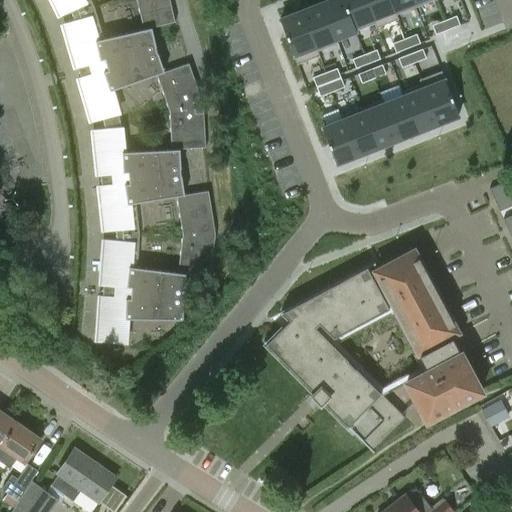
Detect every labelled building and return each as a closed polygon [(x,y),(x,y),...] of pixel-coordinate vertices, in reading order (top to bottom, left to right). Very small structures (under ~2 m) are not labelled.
[(55,0),(61,13),(69,9),(72,16),(89,9),(84,0),(55,0)] [(169,0),(134,0),(142,30),(98,40),(89,9),(72,16),(74,23),(66,25),(72,46),(68,47),(74,68),(77,67),(78,72),(156,50),(149,29),(175,23),(169,0)] [(329,0),(321,3),(335,39),(336,38),(356,31),(355,30),(342,0),(329,0)] [(365,0),(342,0),(355,30),(374,23),(375,23),(365,0)] [(389,0),(365,0),(375,23),(374,23),(376,27),(397,19),(396,15),(395,15),(389,0)] [(412,0),(389,0),(395,15),(396,15),(415,7),(412,0)] [(321,3),(301,11),(316,51),(317,51),(337,43),(336,38),(335,39),(321,3)] [(301,11),(279,19),(286,37),(297,64),(319,55),(317,51),(316,51),(301,11)] [(456,15),(444,20),(448,29),(460,25),(456,15)] [(444,20),(432,25),(435,34),(448,29),(444,20)] [(416,34),(405,38),(408,47),(420,43),(416,34)] [(405,38),(392,43),(395,52),(408,47),(405,38)] [(425,58),(422,48),(410,53),(414,62),(425,58)] [(376,49),(364,54),(368,63),(380,58),(376,49)] [(163,71),(156,50),(78,72),(80,78),(77,79),(83,99),(87,98),(93,119),(101,117),(103,124),(121,120),(112,89),(154,75),(167,111),(203,104),(188,63),(163,71)] [(410,53),(398,58),(401,67),(414,62),(410,53)] [(351,59),(355,68),(368,63),(364,54),(351,59)] [(382,64),(370,69),(374,78),(386,73),(382,64)] [(336,68),(324,73),(328,82),(340,77),(336,68)] [(370,69),(357,74),(361,83),(374,78),(370,69)] [(328,82),(324,73),(312,77),(316,87),(328,82)] [(340,77),(328,82),(332,91),(344,87),(340,77)] [(444,80),(423,88),(437,124),(458,115),(444,80)] [(328,82),(316,87),(320,96),(332,91),(328,82)] [(423,88),(403,96),(417,132),(437,124),(423,88)] [(403,96),(383,104),(397,139),(417,132),(403,96)] [(203,104),(167,111),(169,150),(124,152),(121,120),(103,124),(104,131),(96,132),(98,153),(94,154),(96,175),(99,175),(100,181),(180,172),(179,149),(205,148),(203,104)] [(383,104),(363,112),(377,147),(397,139),(383,104)] [(363,112),(343,120),(357,155),(377,147),(363,112)] [(343,120),(322,128),(336,163),(357,155),(343,120)] [(182,195),(180,172),(100,181),(100,186),(97,186),(100,208),(104,207),(106,229),(114,228),(115,235),(133,235),(130,203),(174,196),(180,234),(215,234),(208,191),(182,195)] [(511,180),(511,179),(489,189),(499,211),(511,206),(511,215),(502,219),(511,238),(511,237),(511,180)] [(133,235),(115,235),(115,243),(107,242),(105,264),(101,264),(99,285),(102,285),(102,291),(183,293),(185,274),(210,277),(215,234),(180,234),(176,273),(131,267),(133,235)] [(371,275),(366,267),(282,312),(289,320),(265,344),(313,392),(310,395),(320,405),(323,402),(371,450),(374,447),(404,418),(401,415),(415,401),(426,421),(481,392),(460,353),(458,354),(455,349),(457,349),(451,338),(448,339),(448,337),(457,331),(414,250),(375,271),(376,273),(371,275)] [(183,293),(102,291),(101,296),(99,296),(97,318),(101,318),(100,340),(108,340),(108,348),(119,349),(119,341),(125,341),(126,319),(182,320),(182,300),(183,293)] [(500,401),(482,410),(490,426),(508,416),(500,401)] [(0,444),(16,421),(0,409),(0,444)] [(16,421),(0,444),(0,462),(9,468),(16,458),(25,464),(42,439),(16,421)] [(58,475),(51,485),(73,500),(76,497),(92,508),(97,502),(99,503),(117,477),(74,447),(55,473),(58,475)] [(0,489),(17,501),(32,481),(39,472),(27,464),(13,484),(7,480),(0,489)] [(32,481),(17,501),(9,511),(49,511),(58,499),(32,481)] [(432,510),(414,487),(382,511),(452,511),(444,501),(432,510)]
